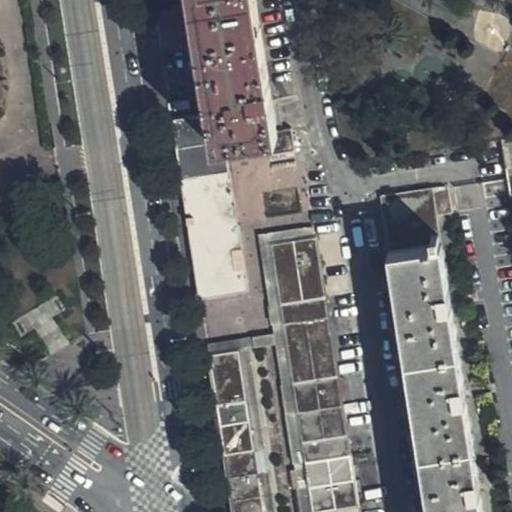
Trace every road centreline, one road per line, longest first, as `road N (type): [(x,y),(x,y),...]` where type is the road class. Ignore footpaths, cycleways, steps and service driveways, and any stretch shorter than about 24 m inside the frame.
road 1 (unclassified): [(178,421),(116,0)]
road 2 (primary): [(149,482),(0,379)]
road 3 (primary): [(0,438),(100,511)]
